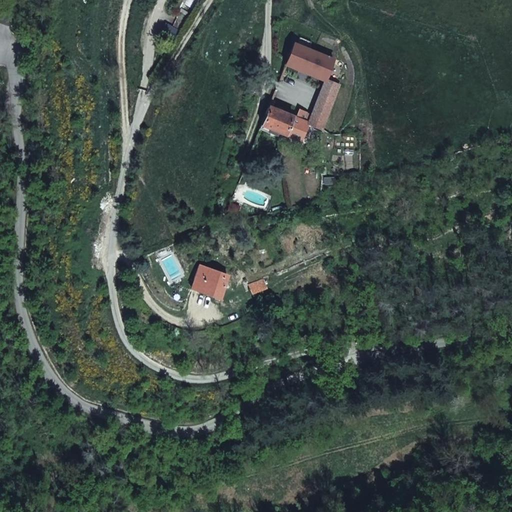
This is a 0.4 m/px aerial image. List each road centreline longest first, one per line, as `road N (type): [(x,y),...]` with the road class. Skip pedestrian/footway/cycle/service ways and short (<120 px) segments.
road 1 (residential): [(32,0),(27,104),(34,169),(25,288),(34,335),(69,380),(169,426),(218,415),(291,375),(399,345),(511,329)]
road 2 (unknown): [(366,355),(278,355),(219,376),(142,341),(126,322),(112,271),(111,216),(137,127),(212,0)]
road 3 (unknown): [(270,0),(264,76),(278,88),(306,91)]
